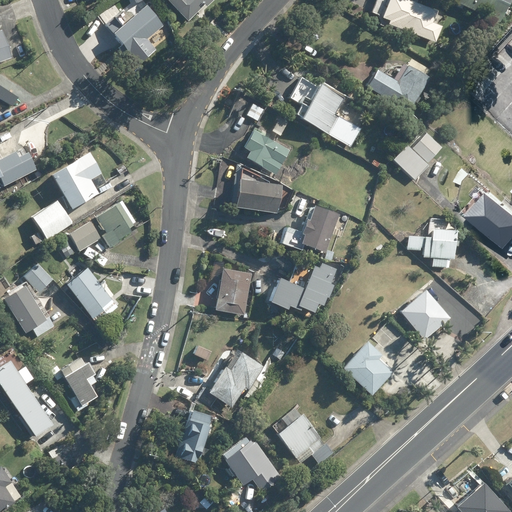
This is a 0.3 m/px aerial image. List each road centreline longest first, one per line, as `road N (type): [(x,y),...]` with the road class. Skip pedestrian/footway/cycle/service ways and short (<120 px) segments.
road 1 (residential): [(180,135),(153,355),(106,511)]
road 2 (primary): [(511,346),(332,511)]
road 3 (residential): [(45,0),(104,98),(180,135)]
road 4 (residential): [(276,0),(240,37),(180,135)]
